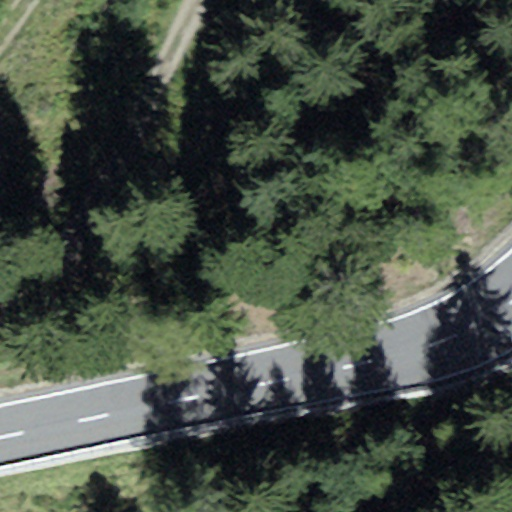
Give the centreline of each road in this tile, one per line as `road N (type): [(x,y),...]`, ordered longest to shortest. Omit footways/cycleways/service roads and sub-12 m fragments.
road 1 (primary): [(511,296),(406,349),(0,435)]
road 2 (track): [(203,0),(97,226),(0,315)]
